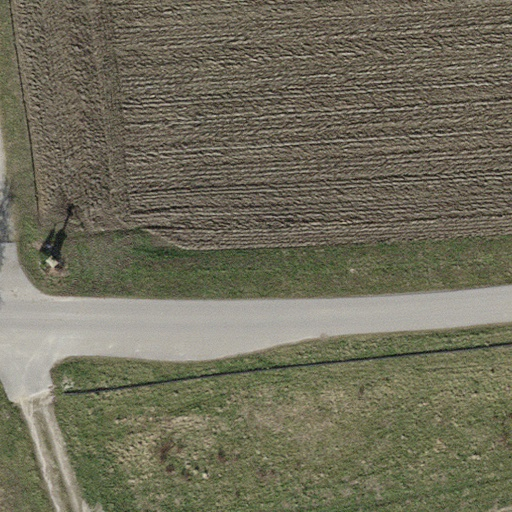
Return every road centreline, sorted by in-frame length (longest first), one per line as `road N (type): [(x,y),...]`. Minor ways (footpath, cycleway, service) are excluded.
road 1 (unclassified): [(511,300),(0,310)]
road 2 (track): [(70,511),(7,310),(0,217)]
